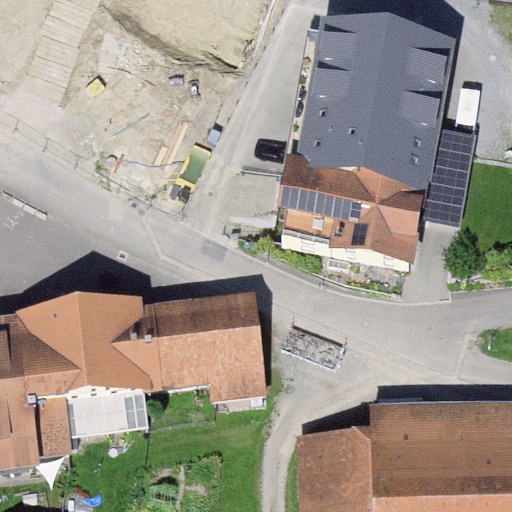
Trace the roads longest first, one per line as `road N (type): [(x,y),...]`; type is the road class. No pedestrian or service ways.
road 1 (residential): [(0,153),(96,208),(378,333)]
road 2 (residential): [(378,333),(511,379)]
road 3 (residential): [(378,333),(511,312)]
